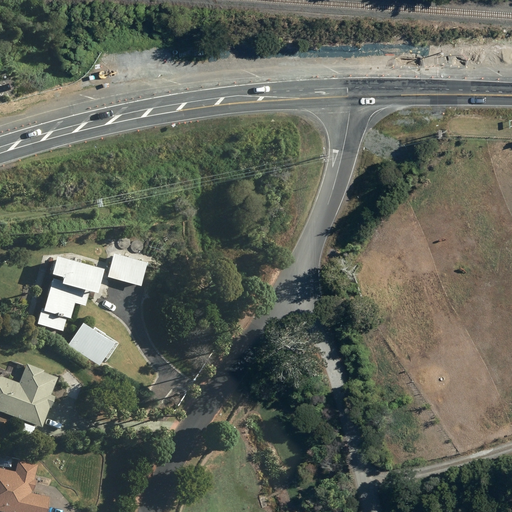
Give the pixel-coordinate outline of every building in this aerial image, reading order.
[(108,277),(140,285),(146,262),(114,254),(108,277)] [(41,307),(37,323),(62,330),(66,317),(69,317),(73,302),(84,305),(88,290),(95,292),(101,268),(55,255),(50,273),(62,276),(61,281),(52,278),(43,308),(41,307)] [(113,343),(82,323),(67,345),(98,365),(113,343)] [(42,372),(43,370),(27,363),(24,370),(17,367),(12,380),(0,375),(0,410),(22,419),(20,426),(32,430),(34,424),(41,426),(49,406),(50,406),(54,396),(50,394),(54,382),(56,383),(57,382),(55,381),(56,377),(42,372)] [(34,479),(37,464),(18,460),(16,472),(0,468),(0,510),(8,511),(45,511),(49,497),(30,493),(31,489),(33,490),(35,479),(34,479)]
